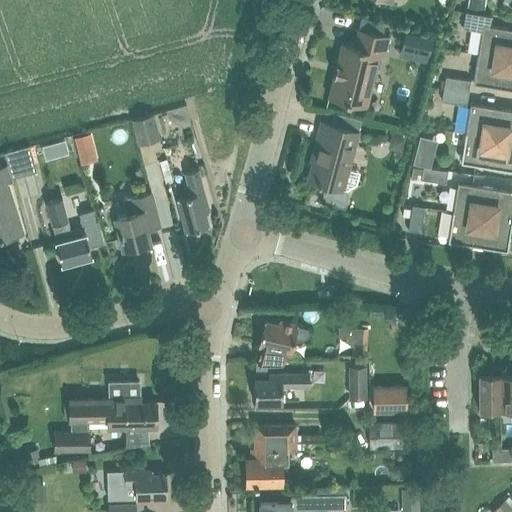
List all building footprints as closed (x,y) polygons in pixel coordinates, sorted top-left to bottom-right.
[(467,0),(466,10),(483,14),(485,0),(467,0)] [(492,15),(483,14),(466,10),(463,27),(482,30),(478,54),(511,58),(511,28),(490,25),(492,15)] [(328,97),(347,102),(366,106),(380,53),(384,54),(389,36),(358,28),(354,46),(341,42),(328,97)] [(428,64),(434,40),(405,32),(399,56),(428,64)] [(511,58),(478,54),(473,83),(511,89),(511,58)] [(446,76),(443,88),(468,92),(471,80),(446,76)] [(466,105),(468,92),(443,88),(441,101),(466,105)] [(465,132),(511,139),(511,109),(470,103),(465,132)] [(160,138),(153,113),(132,118),(139,144),(160,138)] [(314,161),(309,180),(320,183),(319,188),(324,189),(323,194),(328,203),(345,208),(349,193),(346,190),(356,184),(359,173),(343,169),(347,156),(351,157),(356,138),(358,131),(357,131),(332,124),(328,123),(321,121),(316,142),(319,142),(317,149),(314,148),(311,160),(314,161)] [(402,151),(406,138),(404,137),(405,134),(397,132),(396,135),(392,134),(388,148),(402,151)] [(511,170),(511,139),(465,132),(460,162),(511,170)] [(98,159),(91,133),(74,137),(81,164),(98,159)] [(419,136),(412,162),(430,166),(436,140),(419,136)] [(41,141),(43,158),(68,157),(66,139),(41,141)] [(12,178),(37,171),(29,145),(4,152),(12,178)] [(160,160),(166,183),(173,181),(167,159),(160,160)] [(22,231),(15,212),(6,183),(10,181),(5,166),(0,167),(0,239),(3,238),(3,237),(22,231)] [(411,177),(421,178),(446,182),(448,170),(423,166),(423,167),(413,166),(411,177)] [(187,183),(190,196),(177,199),(181,212),(186,231),(209,225),(205,212),(210,211),(201,179),(187,183)] [(453,211),(511,221),(511,219),(511,190),(457,182),(453,211)] [(115,217),(123,247),(150,240),(146,227),(159,224),(151,192),(132,197),(136,211),(115,217)] [(96,220),(93,209),(79,213),(82,226),(70,229),(62,197),(46,201),(56,239),(56,240),(62,263),(92,255),(89,246),(103,242),(97,220),(96,220)] [(412,204),(408,229),(421,231),(424,212),(425,207),(424,206),(414,205),(412,204)] [(507,250),(511,221),(453,211),(448,241),(507,250)] [(294,339),(310,342),(313,329),(298,325),(298,324),(279,319),(278,322),(264,319),(258,343),(262,344),(257,362),(285,362),(287,351),(291,352),(294,339)] [(337,325),(336,342),(359,343),(360,326),(337,325)] [(367,396),(367,366),(349,367),(349,396),(367,396)] [(499,409),(501,409),(500,366),(491,366),(492,373),(478,373),(479,409),(499,409)] [(511,372),(509,373),(509,366),(500,366),(501,409),(511,408),(511,372)] [(299,372),(288,372),(268,372),(268,378),(254,378),(254,403),(282,402),(282,386),(300,386),(309,386),(309,372),(299,372)] [(70,418),(70,421),(106,420),(106,428),(125,428),(125,427),(156,426),(156,400),(140,400),(140,396),(139,380),(109,381),(109,397),(69,398),(69,402),(70,418)] [(406,385),(373,385),(373,409),(406,409),(406,385)] [(369,447),(402,447),(402,420),(369,421),(369,447)] [(246,485),(266,484),(282,484),(282,461),(287,461),(287,449),(327,448),(327,433),(297,434),(297,423),(275,424),(255,424),(255,456),(245,457),(246,485)] [(89,451),(89,430),(71,430),(54,430),(54,451),(89,451)] [(23,451),(26,465),(37,462),(37,463),(38,463),(39,466),(57,462),(56,459),(57,458),(56,455),(40,458),(37,448),(23,451)] [(502,461),(501,448),(492,448),(492,461),(502,461)] [(501,448),(502,461),(511,461),(510,448),(501,448)] [(85,459),(72,459),(73,472),(86,472),(85,459)] [(123,470),(108,470),(109,499),(124,498),(135,498),(147,497),(167,497),(166,472),(153,472),(153,469),(133,469),(123,470)] [(419,511),(419,487),(403,487),(403,511),(419,511)] [(290,501),(280,501),(260,502),(259,511),(291,511),(292,509),(345,508),(345,494),(290,495),(290,501)] [(497,505),(504,511),(511,511),(511,506),(503,498),(497,505)] [(136,511),(136,503),(108,504),(108,511),(136,511)]
